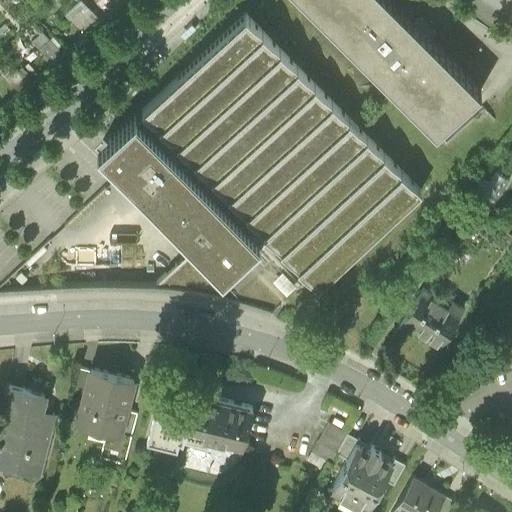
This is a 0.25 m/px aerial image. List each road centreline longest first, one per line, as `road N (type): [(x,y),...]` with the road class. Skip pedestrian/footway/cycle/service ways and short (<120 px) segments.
road 1 (residential): [(511,480),(346,376),(224,334),(124,323),(0,330)]
road 2 (tertiary): [(186,0),(0,164)]
